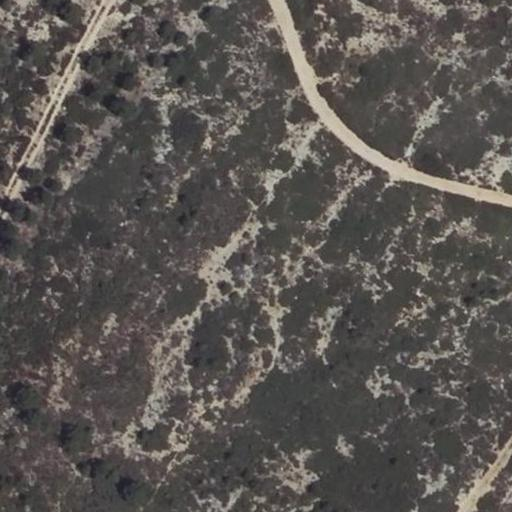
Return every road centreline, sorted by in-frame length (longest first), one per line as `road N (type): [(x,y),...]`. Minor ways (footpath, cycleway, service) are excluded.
road 1 (track): [(511,194),(370,148),(323,98),(278,0)]
road 2 (track): [(108,0),(0,231)]
